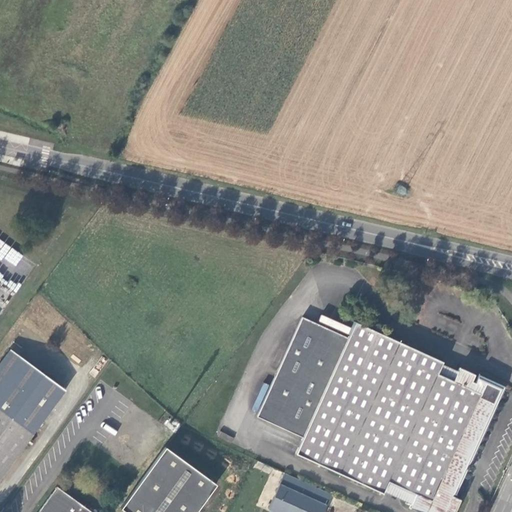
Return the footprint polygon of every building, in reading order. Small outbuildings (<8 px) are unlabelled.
[(5,260),(17,265),(22,254),(11,248),(5,260)] [(259,418),(305,439),(297,455),(385,493),(386,491),(389,483),(406,490),(402,498),(414,503),(412,508),(421,511),(454,511),(460,500),(452,495),(453,492),(460,495),(471,470),(467,467),(474,451),(479,453),(506,387),(480,375),(476,383),(473,382),(476,374),(460,366),(458,373),(453,383),(437,376),(441,366),(444,361),(357,322),(350,339),(303,319),(259,418)] [(0,360),(0,476),(24,443),(29,437),(64,388),(9,348),(0,360)] [(458,373),(441,366),(437,376),(453,383),(458,373)] [(29,437),(24,443),(29,446),(33,440),(29,437)] [(194,511),(215,485),(164,447),(119,507),(125,511),(194,511)] [(474,451),(467,467),(471,470),(479,453),(474,451)] [(95,511),(57,482),(35,511),(95,511)] [(389,483),(386,491),(402,498),(406,490),(389,483)] [(324,511),(327,506),(282,485),(270,509),(275,511),(324,511)]
